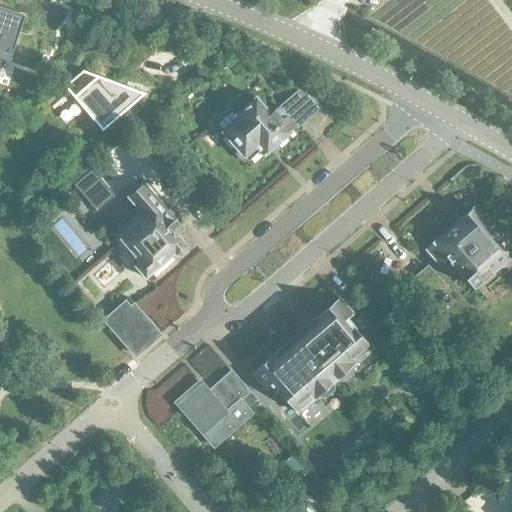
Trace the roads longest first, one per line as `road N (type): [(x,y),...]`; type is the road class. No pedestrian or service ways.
road 1 (residential): [(214,309),(240,313),(458,118)]
road 2 (residential): [(423,99),(210,289),(214,309)]
road 3 (tertiary): [(423,99),(275,20),(216,0)]
road 4 (residential): [(511,413),(395,511)]
road 5 (residential): [(201,511),(106,402)]
road 6 (residential): [(106,402),(214,309)]
road 7 (residential): [(0,497),(106,402)]
